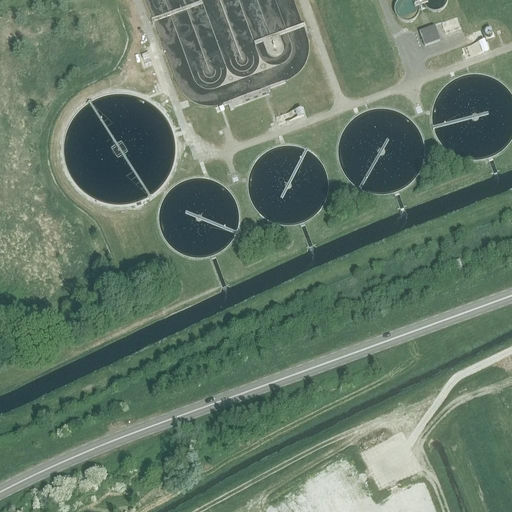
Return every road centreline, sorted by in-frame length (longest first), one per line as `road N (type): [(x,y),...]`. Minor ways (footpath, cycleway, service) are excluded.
road 1 (secondary): [(0,492),(137,431),(511,296)]
road 2 (track): [(197,511),(393,409),(430,415)]
